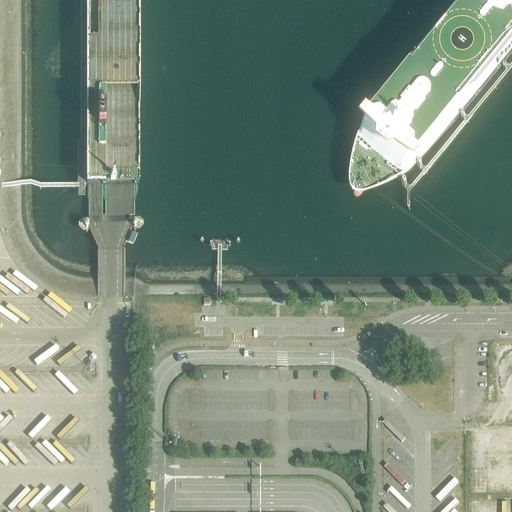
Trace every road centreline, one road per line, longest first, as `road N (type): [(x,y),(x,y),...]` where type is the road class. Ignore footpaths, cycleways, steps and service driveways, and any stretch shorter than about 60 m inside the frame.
road 1 (unclassified): [(158,463),(157,395),(165,370),(190,359),(344,358)]
road 2 (unclassified): [(158,495),(319,494),(334,511)]
road 3 (unclassified): [(421,511),(422,429),(376,378)]
road 4 (unclassified): [(275,445),(274,464),(158,463)]
road 5 (unclassified): [(376,378),(376,511)]
road 6 (unclassified): [(511,328),(409,326),(381,339)]
road 7 (unclassified): [(158,474),(282,474)]
